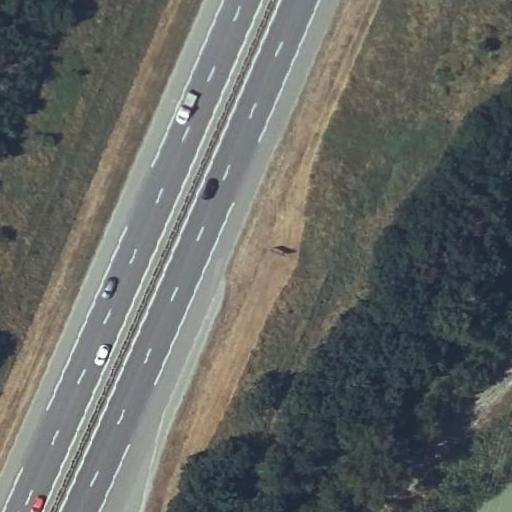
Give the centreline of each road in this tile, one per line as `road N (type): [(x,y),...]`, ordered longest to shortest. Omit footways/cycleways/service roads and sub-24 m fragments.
road 1 (motorway): [(77,511),(298,0)]
road 2 (motorway): [(241,0),(23,511)]
